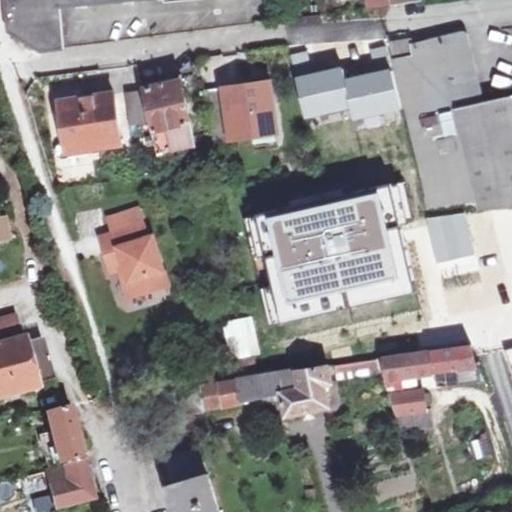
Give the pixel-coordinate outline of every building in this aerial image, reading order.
[(66,50),(62,6),(130,0),(7,0),(11,33),(43,52),(66,50)] [(481,213),(511,206),(511,96),(479,103),(466,37),(414,48),(412,39),(395,42),(430,208),(478,199),(481,213)] [(159,153),(196,145),(181,78),(164,82),(163,78),(147,82),(148,86),(144,87),(159,153)] [(213,148),(233,145),(232,138),(277,132),(271,83),(206,91),(213,148)] [(70,148),(121,141),(115,91),(64,98),(70,148)] [(127,93),(131,128),(147,127),(142,91),(127,93)] [(115,230),(119,246),(106,250),(112,270),(121,268),(128,266),(137,296),(171,285),(156,235),(151,236),(140,206),(110,215),(115,230)] [(3,219),(0,219),(0,244),(10,242),(3,219)] [(426,295),(479,282),(467,234),(464,234),(461,225),(455,226),(453,220),(445,222),(449,240),(425,245),(424,242),(418,243),(419,247),(404,250),(412,283),(423,281),(426,295)] [(101,234),(106,250),(119,246),(115,230),(101,234)] [(128,266),(121,268),(130,298),(137,296),(128,266)] [(381,282),(386,303),(397,301),(392,280),(381,282)] [(311,324),(307,294),(287,297),(291,326),(311,324)] [(502,334),(511,333),(511,315),(501,316),(502,334)] [(0,397),(39,386),(26,339),(23,340),(16,316),(0,320),(0,397)] [(227,327),(232,359),(260,354),(253,324),(227,327)] [(466,337),(464,325),(447,327),(448,339),(466,337)] [(382,358),(386,371),(391,371),(392,378),(480,363),(473,343),(382,358)] [(259,372),(257,359),(238,362),(240,375),(259,372)] [(336,367),(338,382),(381,376),(379,361),(336,367)] [(331,364),(203,386),(203,388),(153,396),(158,423),(207,414),(206,408),(286,394),(289,412),(331,405),(328,384),(334,383),(331,364)] [(390,383),(400,413),(430,409),(425,389),(403,393),(399,381),(390,383)] [(74,407),(50,414),(62,459),(86,453),(74,407)] [(211,473),(205,451),(168,461),(174,483),(211,473)] [(99,500),(88,461),(49,471),(60,510),(99,500)] [(221,511),(211,477),(173,488),(179,511),(221,511)]
